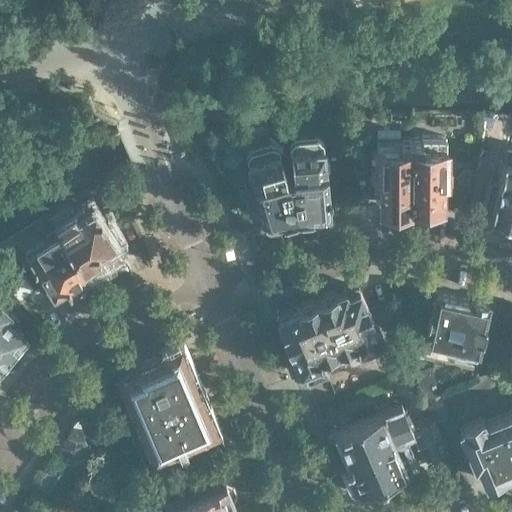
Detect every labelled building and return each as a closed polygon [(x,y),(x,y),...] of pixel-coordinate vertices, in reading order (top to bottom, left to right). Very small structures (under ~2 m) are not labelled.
[(410,199),(410,134),(375,134),(375,144),(374,164),(371,164),(371,182),(379,182),(379,201),(401,201),(401,199),(410,199)] [(449,176),(449,165),(444,165),(444,144),(444,134),(410,134),(410,199),(420,199),(425,205),(434,205),(440,200),(441,183),(449,183),(449,176)] [(325,174),(324,167),(325,166),(326,166),(327,165),(327,164),(327,163),(326,156),(326,155),(326,154),(325,154),(324,153),(323,153),(322,140),(316,135),(293,137),(289,143),(291,174),(290,177),(296,210),(323,208),(323,207),(327,202),(328,202),(325,180),(327,179),(326,174),(325,174)] [(296,210),(290,177),(287,175),(277,145),(271,142),(249,148),(246,154),(249,167),(248,168),(247,169),(247,170),(247,171),(249,178),(250,179),(251,180),(252,180),(253,180),(255,187),(254,187),(256,193),(257,193),(263,214),(264,214),(269,217),(270,218),(295,210),(296,210)] [(511,219),(511,145),(506,144),(497,179),(490,177),(489,177),(489,178),(481,210),(482,210),(482,211),(489,213),(489,212),(489,214),(492,215),(497,218),(502,220),(508,219),(511,219)] [(469,160),(469,148),(459,148),(459,160),(469,160)] [(114,240),(120,237),(107,216),(102,219),(91,200),(74,210),(71,205),(52,216),(59,227),(88,275),(122,254),(114,240)] [(59,227),(25,248),(53,294),(67,285),(71,292),(91,280),(88,275),(59,227)] [(34,287),(10,259),(3,265),(26,294),(34,287)] [(26,294),(3,265),(0,267),(0,277),(19,300),(26,294)] [(55,306),(47,297),(37,285),(34,287),(26,294),(44,315),(55,306)] [(382,342),(358,285),(346,290),(344,286),(333,290),(328,290),(327,290),(323,292),(319,296),(316,297),(340,357),(360,348),(363,349),(382,342)] [(481,336),(485,320),(484,320),(488,301),(487,301),(487,300),(486,299),(482,298),(476,297),(471,296),(470,296),(470,297),(458,294),(457,295),(435,290),(434,296),(432,298),(431,302),(432,305),(431,308),(429,308),(426,324),(428,325),(425,339),(458,346),(456,353),(475,357),(477,350),(481,336)] [(340,357),(316,297),(314,298),(308,298),(304,300),(303,300),(300,304),(277,314),(280,320),(302,373),(323,364),(340,357)] [(395,323),(385,300),(373,305),(382,329),(395,323)] [(25,334),(13,324),(14,323),(18,318),(0,302),(0,364),(13,348),(17,351),(21,347),(23,345),(26,340),(23,337),(25,334)] [(205,402),(195,378),(195,377),(184,350),(183,351),(183,350),(182,350),(179,343),(177,343),(174,344),(172,344),(168,346),(166,348),(164,349),(162,350),(163,351),(129,366),(130,369),(118,374),(131,405),(122,408),(120,408),(121,410),(122,410),(122,411),(142,458),(141,458),(142,460),(144,459),(143,458),(152,455),(156,453),(156,454),(217,428),(206,402),(205,402)] [(328,376),(327,372),(323,364),(302,373),(303,373),(307,384),(309,383),(310,384),(328,376)] [(441,386),(432,365),(414,372),(423,393),(440,387),(441,386)] [(426,399),(442,392),(440,387),(423,393),(426,399)] [(451,414),(442,392),(426,399),(435,421),(451,414)] [(405,434),(433,423),(429,414),(410,422),(400,400),(333,429),(327,432),(340,461),(405,434)] [(511,407),(483,420),(480,414),(460,422),(461,424),(456,425),(472,462),(477,460),(485,479),(511,467),(511,407)] [(417,464),(408,442),(423,435),(431,456),(444,450),(433,423),(405,434),(340,461),(339,461),(352,491),(358,488),(360,493),(390,481),(388,476),(417,464)] [(92,451),(71,424),(70,424),(54,446),(71,460),(92,451)] [(99,472),(118,465),(115,458),(96,465),(99,472)] [(172,486),(167,475),(167,474),(146,483),(150,495),(172,486)] [(217,511),(236,504),(232,496),(236,488),(235,488),(232,480),(225,477),(224,476),(194,489),(182,485),(151,498),(157,511),(162,509),(163,511),(217,511)] [(32,488),(31,488),(26,484),(23,489),(26,496),(32,494),(32,493),(33,493),(33,492),(33,491),(33,490),(32,489),(32,488)]
